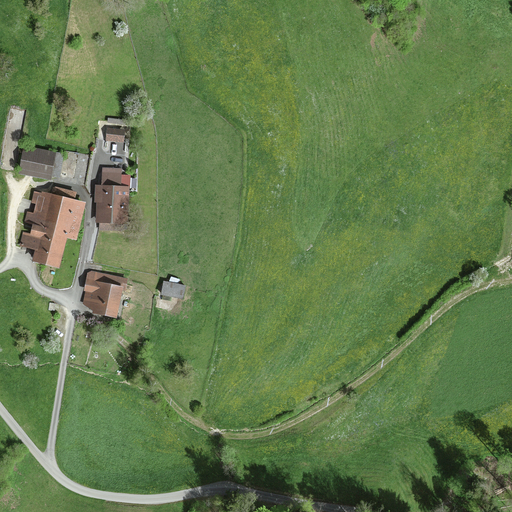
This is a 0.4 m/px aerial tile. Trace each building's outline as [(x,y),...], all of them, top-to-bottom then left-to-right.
[(123,130),(107,130),(106,141),(122,142),(123,130)] [(53,155),(24,150),(19,175),(49,180),(53,155)] [(102,189),(97,189),(96,222),(126,223),(127,176),(102,176),(102,189)] [(82,205),(34,193),(32,203),(36,204),(33,216),(29,215),(27,223),(32,224),(30,236),(24,234),(21,248),(36,252),(34,263),(57,269),(65,238),(73,240),(82,205)] [(125,281),(90,274),(84,304),(92,312),(92,314),(114,319),(120,291),(123,291),(125,281)] [(183,288),(164,284),(161,296),(181,300),(183,288)]
